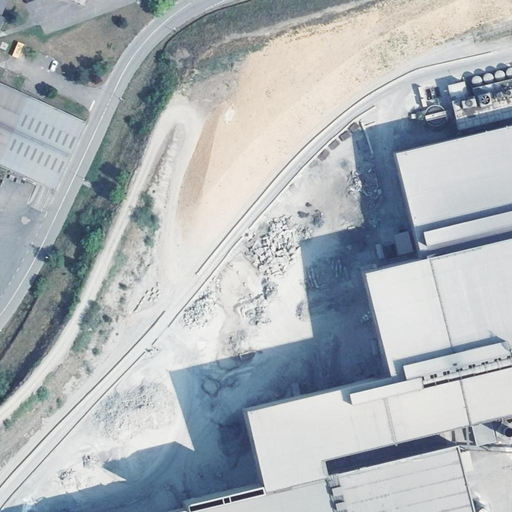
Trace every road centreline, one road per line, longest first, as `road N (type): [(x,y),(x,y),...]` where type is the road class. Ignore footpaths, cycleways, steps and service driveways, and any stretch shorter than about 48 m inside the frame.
road 1 (track): [(390,92),(312,150),(0,501)]
road 2 (track): [(184,297),(168,260),(170,206),(194,131),(191,118),(166,116),(68,336),(0,417)]
